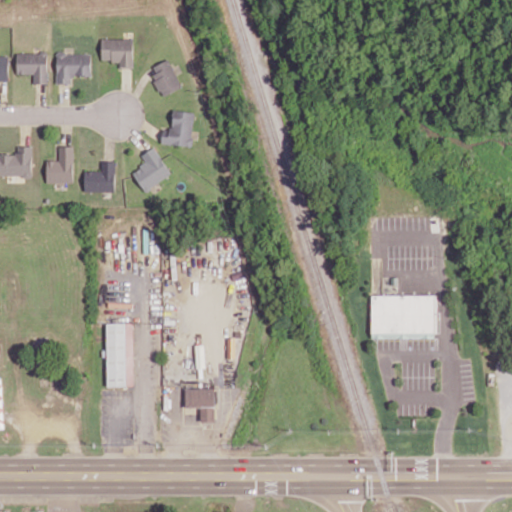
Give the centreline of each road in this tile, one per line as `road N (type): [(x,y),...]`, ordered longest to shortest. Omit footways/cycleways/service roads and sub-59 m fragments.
road 1 (primary): [(511,477),(0,477)]
road 2 (residential): [(126,115),(0,115)]
